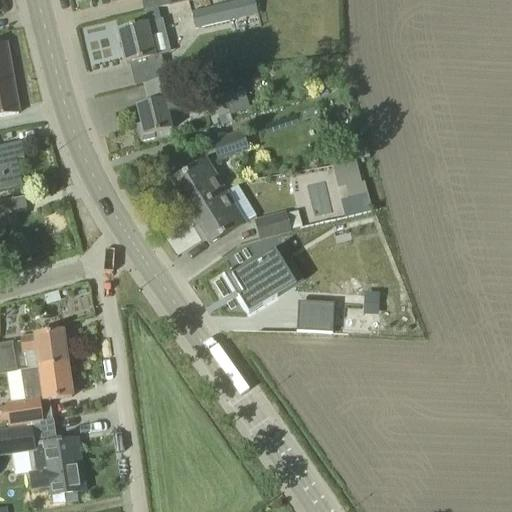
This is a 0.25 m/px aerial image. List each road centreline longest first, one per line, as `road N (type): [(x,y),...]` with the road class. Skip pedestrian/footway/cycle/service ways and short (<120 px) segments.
road 1 (tertiary): [(316,511),(133,246)]
road 2 (tertiary): [(133,246),(89,170),(37,0)]
road 3 (unclassified): [(135,511),(99,259)]
